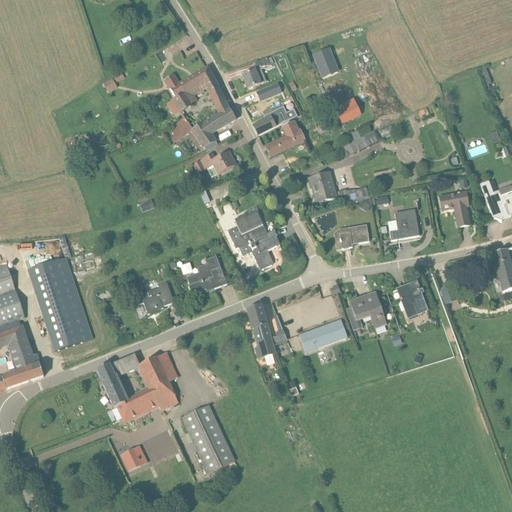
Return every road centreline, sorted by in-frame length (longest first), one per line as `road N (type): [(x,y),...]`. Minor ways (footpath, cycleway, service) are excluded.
road 1 (unclassified): [(9,410),(32,389),(322,274)]
road 2 (unclassified): [(322,274),(171,0)]
road 3 (unclassified): [(322,274),(511,240)]
